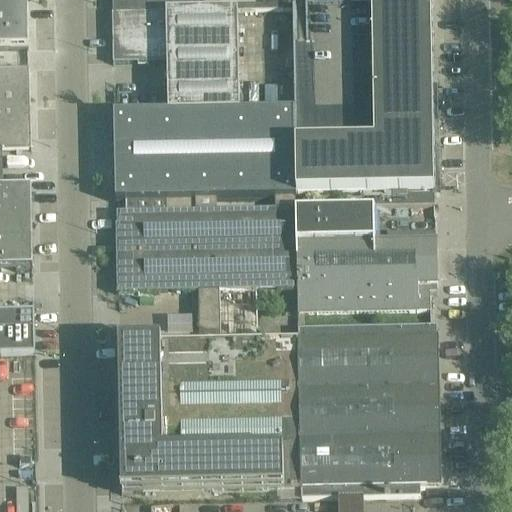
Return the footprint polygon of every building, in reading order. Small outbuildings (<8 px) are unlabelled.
[(0,0),(0,51),(29,51),(27,0),(0,0)] [(292,13),(292,0),(112,0),(113,16),(239,14),(292,13)] [(435,198),(431,0),(351,0),(351,11),(306,12),(306,51),(296,51),(296,12),(293,12),(294,116),(296,201),(376,200),(434,199),(436,199),(436,198),(435,198)] [(239,116),(239,14),(113,16),(112,16),(113,71),(167,70),(168,116),(239,116)] [(31,152),(29,71),(0,71),(0,193),(3,193),(2,152),(31,152)] [(294,116),(239,116),(168,116),(114,117),(116,204),(166,204),(217,203),(275,202),(296,201),(294,116)] [(0,274),(33,273),(32,203),(32,193),(3,194),(3,193),(0,193),(0,274)] [(435,210),(434,199),(376,200),(376,210),(375,210),(375,211),(435,210)] [(296,212),(296,201),(275,202),(276,213),(296,212)] [(217,214),(217,203),(166,204),(166,215),(217,214)] [(298,292),(297,245),(296,213),(296,212),(276,213),(217,214),(166,215),(117,216),(117,228),(116,228),(118,296),(199,294),(256,293),(298,292)] [(438,288),(438,243),(375,244),(374,212),(296,213),(297,245),(298,292),(299,316),(432,314),(431,288),(438,288)] [(257,343),(256,293),(199,294),(199,344),(257,343)] [(0,357),(35,357),(34,314),(0,315),(0,357)] [(441,489),(439,340),(438,340),(437,329),(299,332),(299,342),(300,393),(302,493),(302,502),(420,500),(420,490),(441,489)] [(302,493),(300,393),(299,342),(257,343),(199,344),(119,346),(119,384),(120,384),(120,422),(122,496),(302,493)] [(28,511),(28,490),(16,490),(16,511),(28,511)]
